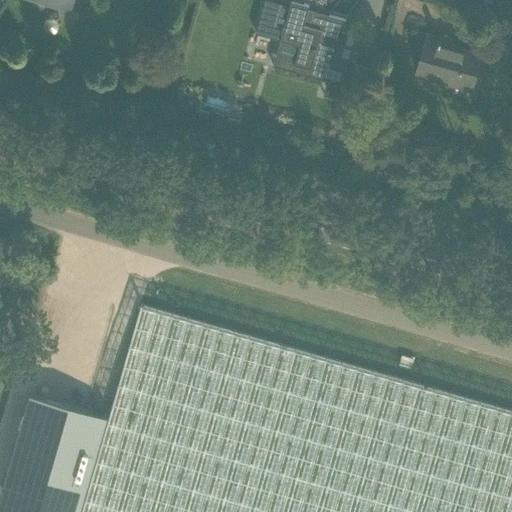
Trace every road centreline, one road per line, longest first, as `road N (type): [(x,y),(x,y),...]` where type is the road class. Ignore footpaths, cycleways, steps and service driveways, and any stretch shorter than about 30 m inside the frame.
road 1 (unclassified): [(0,200),(511,346)]
road 2 (secondary): [(511,283),(0,138)]
